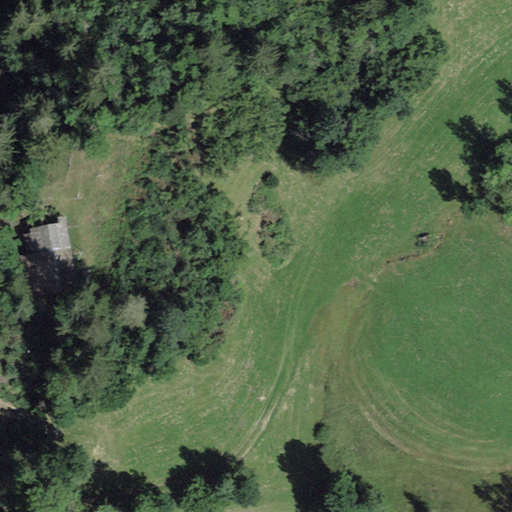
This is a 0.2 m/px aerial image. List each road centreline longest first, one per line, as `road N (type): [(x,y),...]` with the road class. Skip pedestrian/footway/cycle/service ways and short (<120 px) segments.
road 1 (track): [(302,329),(250,442),(215,472),(144,493),(0,511)]
road 2 (track): [(0,408),(45,420),(53,432),(46,444),(0,457)]
